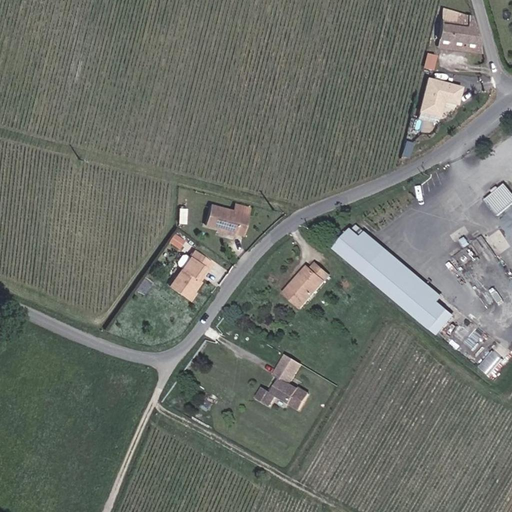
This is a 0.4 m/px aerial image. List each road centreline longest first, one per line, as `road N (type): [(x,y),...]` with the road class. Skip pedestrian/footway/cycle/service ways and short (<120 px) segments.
road 1 (unclassified): [(511,100),(431,161),(306,214),(233,284),(188,351),(144,357),(0,303)]
road 2 (track): [(108,511),(164,383),(164,359)]
